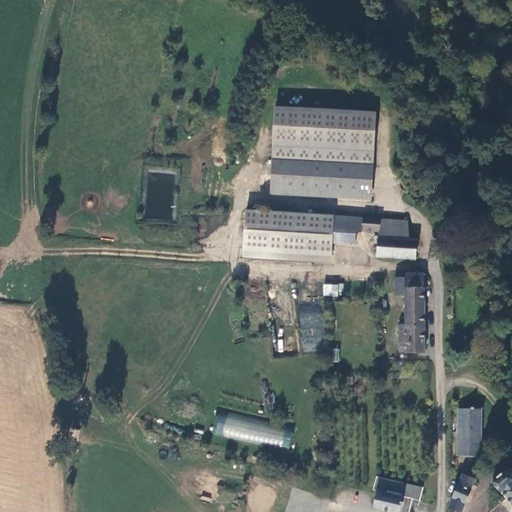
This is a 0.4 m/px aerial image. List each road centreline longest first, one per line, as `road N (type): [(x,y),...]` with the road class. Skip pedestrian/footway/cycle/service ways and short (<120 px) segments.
road 1 (track): [(0,289),(44,292),(74,248),(438,263)]
road 2 (unclassified): [(440,511),(442,240),(424,199)]
